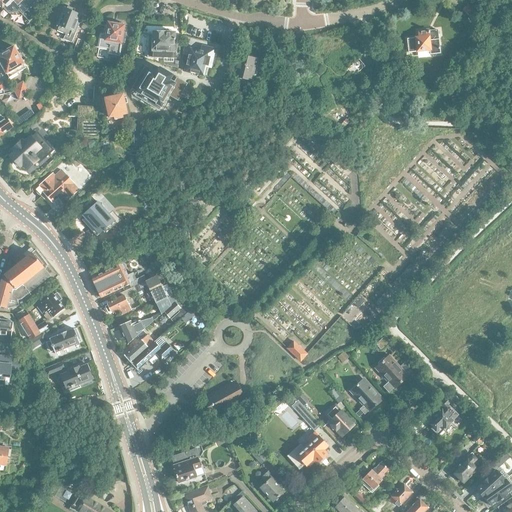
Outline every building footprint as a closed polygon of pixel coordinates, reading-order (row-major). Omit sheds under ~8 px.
[(3,8),(9,14),(20,11),(30,22),(44,8),(43,7),(48,2),(46,0),(0,0),(0,7),(2,7),(3,8)] [(467,4),(462,10),(471,18),(476,13),(467,4)] [(79,24),(76,23),(80,14),(74,12),(75,9),(67,6),(66,9),(64,8),(57,26),(59,27),(57,31),(65,34),(64,39),(72,43),(79,24)] [(107,27),(105,26),(105,25),(91,23),(85,40),(99,42),(99,45),(110,47),(108,53),(119,55),(121,43),(121,42),(124,42),(125,33),(123,33),(124,26),(123,25),(123,23),(116,22),(116,24),(108,23),(107,27)] [(154,34),(148,34),(147,58),(153,58),(163,58),(163,64),(169,66),(173,68),(176,69),(180,70),(180,45),(174,45),(174,40),(175,40),(175,38),(174,37),(174,33),(169,33),(169,30),(164,30),(164,32),(154,32),(154,34)] [(408,52),(429,50),(430,54),(440,53),(438,39),(437,30),(428,31),(428,30),(418,31),(418,32),(418,35),(419,35),(419,37),(407,38),(408,52)] [(78,39),(74,51),(80,54),(85,42),(78,39)] [(24,64),(14,46),(0,54),(0,62),(6,74),(7,73),(9,78),(26,68),(23,64),(24,64)] [(200,51),(185,48),(182,60),(182,61),(184,64),(184,66),(183,68),(186,69),(185,72),(203,76),(205,66),(208,65),(211,65),(211,64),(213,63),(214,60),(212,58),(214,49),(201,46),(200,51)] [(235,67),(236,68),(234,77),(251,81),(256,59),(239,55),(237,64),(235,63),(235,67)] [(365,66),(359,59),(347,69),(354,76),(365,66)] [(61,63),(57,69),(68,75),(72,69),(61,63)] [(167,96),(176,102),(185,88),(175,82),(174,85),(169,81),(172,76),(160,69),(157,74),(145,67),(130,92),(131,98),(140,104),(142,100),(158,110),(167,96)] [(0,95),(13,92),(11,86),(9,86),(8,82),(2,84),(0,77),(0,95)] [(30,93),(23,82),(13,88),(19,99),(30,93)] [(109,98),(106,99),(110,117),(114,116),(114,120),(124,118),(123,114),(127,113),(124,104),(128,103),(126,98),(123,98),(122,95),(116,96),(114,95),(110,96),(109,98)] [(94,107),(78,106),(77,118),(93,119),(94,107)] [(0,135),(12,127),(5,119),(0,122),(0,135)] [(134,147),(143,147),(142,125),(134,125),(135,132),(133,132),(134,147)] [(15,152),(10,156),(20,167),(23,165),(27,170),(38,161),(39,163),(53,150),(46,142),(40,147),(31,137),(24,143),(22,141),(13,149),(15,152)] [(58,197),(63,202),(67,197),(69,199),(78,190),(73,184),(82,176),(69,162),(62,170),(59,167),(40,186),(45,191),(44,193),(53,202),(58,197)] [(83,216),(99,234),(104,230),(106,233),(120,220),(112,211),(109,214),(98,202),(83,216)] [(154,254),(151,246),(142,250),(146,258),(154,254)] [(2,277),(0,284),(0,306),(10,309),(19,306),(18,300),(21,299),(30,292),(50,277),(43,268),(47,265),(35,250),(26,258),(21,253),(17,256),(16,255),(12,259),(17,265),(11,270),(2,277)] [(97,288),(142,266),(137,255),(126,260),(127,261),(92,278),(92,280),(90,281),(93,286),(95,285),(97,288)] [(145,281),(147,280),(144,275),(141,277),(138,271),(141,269),(142,266),(97,288),(98,292),(96,293),(98,298),(101,297),(101,298),(129,285),(130,288),(133,287),(141,283),(141,284),(145,282),(145,281)] [(145,281),(145,282),(150,293),(162,287),(159,279),(162,277),(160,275),(147,281),(147,280),(145,281)] [(136,293),(138,296),(144,293),(144,291),(141,284),(141,283),(133,287),(136,293)] [(167,285),(162,287),(150,293),(156,304),(168,297),(166,293),(170,291),(167,285)] [(133,287),(130,288),(120,294),(121,297),(107,304),(108,305),(105,306),(108,313),(111,311),(111,312),(114,311),(116,313),(120,311),(122,315),(132,310),(126,298),(136,293),(133,287)] [(54,296),(53,294),(42,303),(37,307),(43,314),(44,313),(45,314),(43,316),(47,320),(49,320),(53,317),(53,318),(65,308),(59,301),(61,299),(57,293),(54,296)] [(161,313),(163,311),(175,300),(172,295),(168,297),(156,304),(161,313)] [(359,296),(353,303),(358,308),(364,300),(359,296)] [(176,300),(175,300),(163,311),(169,319),(178,311),(179,312),(170,320),(174,324),(188,312),(183,306),(182,306),(176,300)] [(40,333),(36,327),(25,308),(15,315),(30,340),(40,333)] [(190,310),(181,319),(185,324),(195,315),(190,310)] [(131,321),(119,326),(127,344),(149,324),(154,320),(152,318),(140,321),(132,324),(131,321)] [(0,335),(3,335),(2,338),(11,339),(13,323),(9,323),(9,320),(0,319),(0,335)] [(40,333),(49,328),(45,322),(36,327),(40,333)] [(50,341),(56,354),(60,352),(61,353),(63,352),(63,351),(81,344),(78,336),(79,336),(76,329),(67,332),(67,333),(58,336),(59,337),(50,341)] [(47,339),(43,333),(25,344),(28,350),(47,339)] [(154,342),(147,335),(124,355),(131,363),(154,342)] [(155,354),(161,361),(173,351),(160,336),(154,342),(131,363),(138,370),(155,354)] [(380,350),(389,341),(390,341),(385,336),(376,344),(380,350)] [(300,361),(307,354),(293,341),(287,348),(300,361)] [(343,352),(338,357),(342,362),(348,357),(343,352)] [(0,384),(4,384),(5,377),(10,377),(11,369),(20,370),(21,360),(12,359),(12,357),(0,355),(0,384)] [(388,357),(376,367),(389,381),(383,387),(389,392),(394,387),(395,388),(407,377),(395,364),(395,362),(392,359),(390,359),(388,357)] [(67,368),(64,361),(44,369),(47,376),(67,368)] [(91,379),(92,378),(90,376),(92,375),(89,367),(87,367),(86,365),(85,365),(79,368),(79,367),(69,371),(70,371),(70,372),(62,375),(62,374),(61,374),(67,388),(71,386),(72,387),(74,386),(74,385),(91,378),(91,379)] [(363,380),(351,390),(364,405),(359,409),(364,415),(369,410),(370,411),(382,400),(363,380)] [(236,388),(233,384),(233,383),(206,397),(209,403),(208,404),(211,409),(212,408),(215,414),(242,399),(239,394),(240,393),(237,388),(236,388)] [(308,401),(300,392),(295,397),(303,406),(308,401)] [(309,413),(293,396),(288,400),(293,406),(292,406),(303,419),(309,413)] [(434,417),(428,423),(432,426),(430,428),(438,436),(443,430),(444,431),(445,430),(445,429),(453,421),(452,420),(458,415),(451,408),(447,405),(451,401),(447,397),(439,404),(443,408),(437,414),(436,413),(436,414),(434,416),(433,416),(434,417)] [(340,403),(339,404),(336,406),(335,405),(324,414),(330,420),(328,422),(342,437),(355,425),(341,410),(344,407),(340,403)] [(229,438),(224,429),(199,442),(201,447),(172,457),(174,465),(173,466),(175,470),(174,470),(178,483),(205,474),(199,458),(203,452),(229,438)] [(487,436),(482,431),(474,439),(478,444),(487,436)] [(316,464),(324,457),(320,453),(327,447),(314,433),(307,439),(310,443),(297,455),(306,466),(313,460),(316,464)] [(9,448),(2,447),(2,443),(0,442),(0,463),(7,465),(9,448)] [(248,450),(260,464),(266,459),(253,445),(248,450)] [(465,458),(452,472),(453,473),(453,475),(456,477),(457,477),(459,478),(459,479),(461,482),(463,482),(464,483),(477,469),(471,464),(475,459),(470,454),(465,458)] [(505,462),(502,458),(494,464),(498,468),(505,462)] [(373,472),(372,471),(360,482),(372,493),(378,487),(376,485),(381,480),(389,471),(381,463),(373,472)] [(496,470),(475,489),(477,492),(482,498),(483,497),(483,498),(505,480),(496,470)] [(273,501),(283,492),(274,483),(276,481),(267,471),(261,477),(266,483),(260,488),(273,501)] [(505,480),(483,498),(488,504),(489,503),(491,506),(511,491),(511,486),(506,479),(505,480)] [(109,490),(115,491),(115,484),(104,483),(101,488),(93,484),(89,490),(104,499),(109,490)] [(411,493),(402,484),(392,495),(397,500),(395,502),(398,506),(411,493)] [(61,487),(59,490),(55,496),(81,511),(111,511),(106,509),(105,510),(100,507),(101,506),(69,487),(65,486),(61,487)] [(212,499),(208,487),(185,495),(188,501),(186,502),(187,506),(189,506),(191,510),(191,511),(190,511),(204,511),(199,503),(212,499)] [(255,511),(243,498),(239,502),(236,498),(231,502),(240,511),(239,511),(255,511)] [(363,511),(360,509),(359,511),(344,498),(336,507),(340,511),(363,511)] [(366,499),(362,503),(370,510),(374,506),(366,499)] [(408,505),(402,511),(403,511),(423,511),(427,508),(419,499),(411,507),(408,505)]
